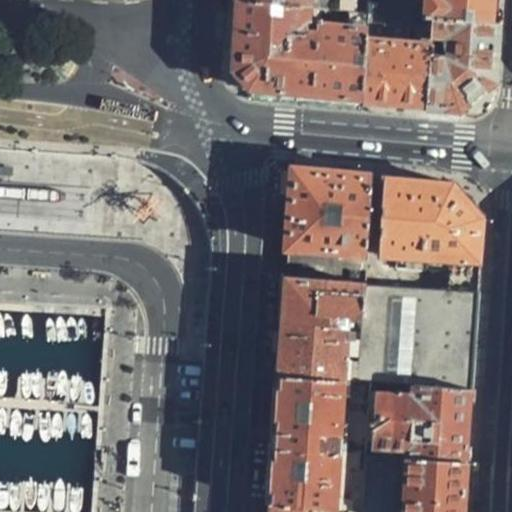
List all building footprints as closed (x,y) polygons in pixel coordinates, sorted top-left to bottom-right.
[(310,98),(362,102),(370,10),(260,0),(237,0),(232,71),(250,93),(271,95),(310,98)] [(260,0),(370,10),(371,0),(260,0)] [(437,16),(499,21),(500,0),(371,0),(370,10),(388,11),(406,13),(437,16)] [(396,105),(430,108),(437,16),(406,13),(403,45),(389,44),(385,28),(388,11),(370,10),(362,102),(396,105)] [(497,49),(499,21),(437,16),(430,108),(459,110),(495,77),(497,49)] [(291,210),(288,250),(350,254),(348,267),(348,270),(355,271),(354,285),(367,286),(375,178),(293,170),(291,210)] [(440,184),(387,179),(378,257),(396,259),(480,265),(483,220),(456,186),(440,184)] [(350,254),(288,250),(287,262),(348,267),(350,254)] [(478,294),(480,265),(396,259),(395,269),(448,275),(446,292),(478,294)] [(354,285),(285,280),(282,325),(278,376),(344,381),(349,320),(364,320),(367,286),(354,285)] [(446,292),(367,286),(364,320),(357,381),(414,386),(472,390),(475,342),(478,294),(446,292)] [(274,436),(269,503),(318,511),(334,511),(344,381),(278,376),(274,436)] [(410,457),(467,462),(470,424),(472,390),(414,386),(413,394),(376,390),(371,448),(410,452),(410,457)] [(463,511),(464,499),(467,462),(410,457),(405,511),(463,511)] [(318,511),(269,503),(268,511),(318,511)]
